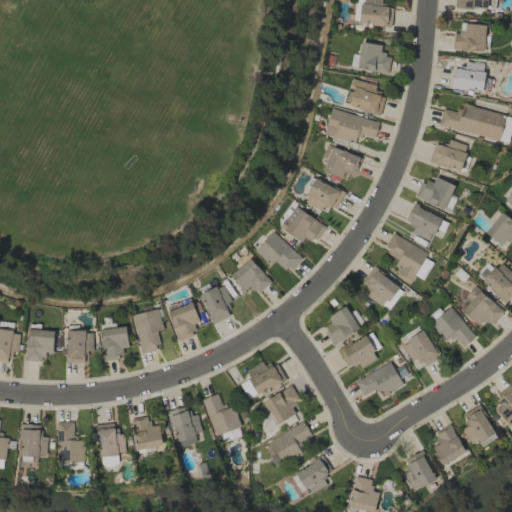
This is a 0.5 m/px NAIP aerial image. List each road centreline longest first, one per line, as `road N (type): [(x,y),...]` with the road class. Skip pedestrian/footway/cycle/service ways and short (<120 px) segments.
road 1 (residential): [(430,0),(414,121),(367,218),(287,316),(205,366),(126,392),(0,387)]
road 2 (residential): [(361,442),(456,390),(511,342)]
road 3 (residential): [(287,316),(361,442)]
